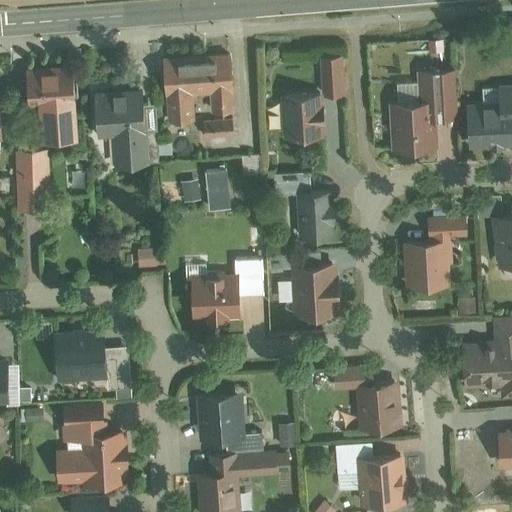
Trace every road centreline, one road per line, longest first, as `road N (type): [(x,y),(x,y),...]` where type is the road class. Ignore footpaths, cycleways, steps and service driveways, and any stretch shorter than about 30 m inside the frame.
road 1 (secondary): [(376,0),(0,28)]
road 2 (residential): [(377,335),(371,212),(387,186),(511,175)]
road 3 (residential): [(166,357),(358,344),(377,335)]
road 4 (residential): [(377,335),(404,348),(426,375),(440,511)]
road 5 (residential): [(30,300),(152,295),(166,357)]
road 6 (residential): [(166,357),(170,511)]
